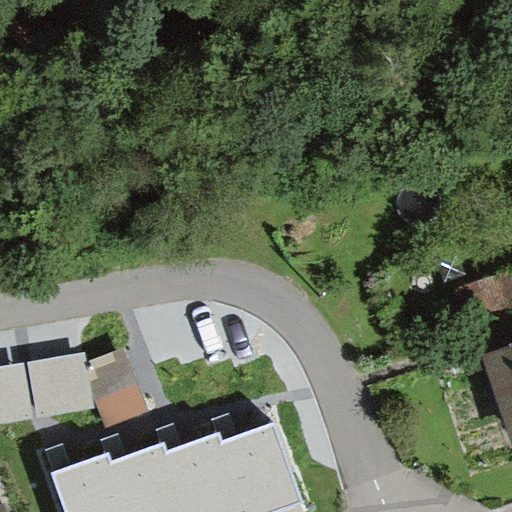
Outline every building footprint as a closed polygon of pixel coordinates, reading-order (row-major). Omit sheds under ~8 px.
[(511,270),(459,290),(473,330),(511,316),(511,270)] [(511,345),(483,355),(511,438),(511,345)] [(91,383),(107,427),(150,412),(125,348),(88,362),(91,383)] [(93,404),(84,352),(27,362),(36,414),(93,404)] [(0,422),(33,417),(24,364),(0,368),(0,422)] [(304,511),(275,427),(245,437),(221,446),(218,436),(189,446),(167,454),(164,445),(134,456),(110,464),(107,455),(77,466),(53,474),(66,511),(304,511)]
